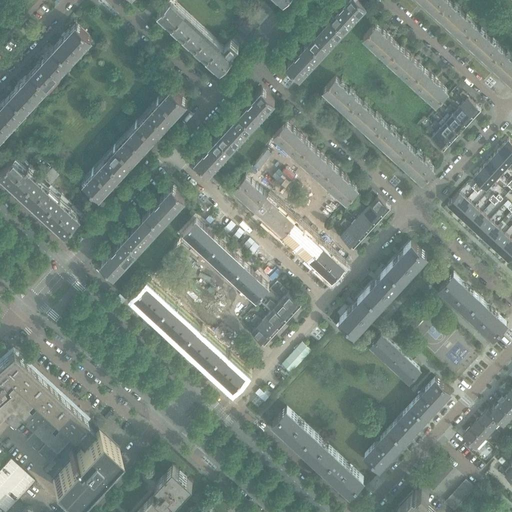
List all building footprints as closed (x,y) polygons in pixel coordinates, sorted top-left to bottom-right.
[(158,12),(166,3),(162,0),(160,0),(153,8),(158,12)] [(158,12),(157,12),(220,70),(233,56),(232,56),(229,54),(237,46),(238,46),(231,39),(223,48),(171,0),(168,0),(166,3),(158,12)] [(259,5),(268,13),(271,9),(272,9),(263,0),(259,5)] [(362,0),(344,0),(340,5),(330,15),(344,27),(366,3),(362,0)] [(422,0),(426,3),(438,14),(450,0),(449,0),(422,0)] [(438,14),(449,24),(463,37),(475,23),(450,0),(438,14)] [(254,9),(263,17),(268,13),(259,5),(254,9)] [(250,13),(259,22),(263,17),(254,9),(250,13)] [(246,18),(255,26),(259,22),(250,13),(246,18)] [(330,15),(318,28),(308,39),(322,51),(344,27),(330,15)] [(242,22),(251,31),(255,26),(246,18),(242,22)] [(53,47),(69,61),(91,36),(76,22),(53,47)] [(238,27),(240,29),(248,36),(248,35),(247,35),(251,31),(242,22),(238,27)] [(400,45),(386,32),(376,22),(364,36),(388,58),(400,45)] [(463,37),(479,52),(487,59),(500,46),(475,23),(463,37)] [(308,39),(296,52),(286,63),(300,75),(322,51),(308,39)] [(424,67),(410,54),(400,45),(388,58),(411,80),(424,67)] [(487,59),(502,73),(511,82),(511,57),(500,46),(487,59)] [(69,61),(53,47),(32,70),(47,84),(51,80),(69,61)] [(435,102),(448,89),(424,67),(411,80),(435,102)] [(10,94),(25,109),(47,84),(32,70),(10,94)] [(323,89),(333,98),(348,112),(360,98),(336,76),(323,89)] [(164,125),(177,111),(187,100),(171,86),(160,98),(148,111),(164,125)] [(239,111),(252,124),(274,100),(261,87),(252,98),(239,111)] [(461,104),(473,116),(481,107),(462,90),(460,93),(465,99),(461,104)] [(10,94),(0,104),(0,129),(3,133),(25,109),(10,94)] [(348,112),(359,122),(372,134),(385,121),(360,98),(348,112)] [(473,116),(461,104),(456,109),(450,104),(447,107),(466,124),(473,116)] [(466,124),(447,107),(445,109),(450,115),(446,120),(459,132),(466,124)] [(127,134),(142,149),(164,125),(148,111),(127,134)] [(252,124),(239,111),(217,135),(230,148),(252,124)] [(297,156),(310,142),(286,120),(274,133),(297,156)] [(459,132),(446,120),(442,125),(435,120),(433,122),(451,140),(459,132)] [(372,134),(389,149),(397,157),(410,144),(385,121),(372,134)] [(451,140),(433,122),(430,125),(436,131),(431,136),(444,148),(451,140)] [(127,134),(105,157),(121,172),(142,149),(127,134)] [(230,148),(217,135),(195,159),(209,171),(230,148)] [(511,141),(508,138),(501,145),(511,155),(511,141)] [(310,142),(297,156),(321,178),(334,164),(310,142)] [(18,153),(0,171),(0,173),(21,193),(39,173),(25,159),(34,150),(27,143),(18,153)] [(397,157),(411,170),(422,180),(434,167),(410,144),(397,157)] [(511,159),(511,155),(501,145),(494,153),(507,165),(511,159)] [(507,165),(494,153),(487,160),(500,173),(507,165)] [(121,172),(105,157),(84,180),(85,181),(100,195),(121,172)] [(500,173),(487,160),(480,168),(493,180),(500,173)] [(334,164),(321,178),(346,200),(358,186),(334,164)] [(50,183),(59,173),(52,167),(43,176),(39,173),(21,193),(43,213),(61,193),(50,183)] [(493,180),(480,168),(473,176),(486,188),(493,180)] [(257,208),(269,195),(252,180),(246,173),(233,186),(257,208)] [(172,184),(147,211),(160,223),(185,197),(172,184)] [(370,202),(383,214),(391,205),(372,188),(369,191),(375,197),(370,202)] [(455,211),(467,198),(460,190),(447,203),(455,211)] [(65,233),(82,213),(61,193),(43,213),(65,233)] [(283,232),(295,218),(269,195),(257,208),(283,232)] [(463,218),(475,205),(467,198),(455,211),(463,218)] [(357,204),(376,222),(383,214),(370,202),(366,207),(359,202),(357,204)] [(356,218),(368,230),(376,222),(357,204),(355,207),(360,213),(356,218)] [(470,225),(482,212),(475,205),(463,218),(470,225)] [(125,235),(138,247),(160,223),(147,211),(125,235)] [(478,231),(490,218),(482,212),(470,225),(478,231)] [(208,253),(220,239),(196,217),(184,231),(208,253)] [(309,256),(321,243),(295,218),(283,232),(309,256)] [(342,220),(361,238),(368,230),(356,218),(351,223),(345,218),(342,220)] [(485,238),(498,225),(490,218),(478,231),(485,238)] [(361,238),(342,220),(340,223),(345,229),(341,234),(353,246),(361,238)] [(493,245),(505,232),(498,225),(485,238),(493,245)] [(500,252),(511,239),(511,238),(505,232),(493,245),(500,252)] [(138,247),(125,235),(100,262),(114,274),(138,247)] [(220,239),(208,253),(232,275),(244,262),(220,239)] [(508,259),(511,255),(511,239),(500,252),(508,259)] [(387,267),(402,280),(426,253),(412,240),(387,267)] [(321,243),(309,256),(332,277),(345,264),(321,243)] [(244,262),(232,275),(256,297),(269,284),(244,262)] [(364,292),(379,305),(402,280),(387,267),(364,292)] [(466,311),(480,297),(453,272),(439,287),(466,311)] [(135,293),(145,303),(158,315),(170,302),(147,280),(135,293)] [(281,299),(294,311),(302,302),(283,285),(280,288),(286,294),(281,299)] [(379,305),(364,292),(339,318),(354,332),(379,305)] [(480,297),(466,311),(493,336),(506,321),(480,297)] [(294,311),(281,299),(277,304),(270,299),(268,301),(287,318),(294,311)] [(287,318),(268,301),(266,304),(271,310),(267,315),(279,326),(287,318)] [(184,339),(196,325),(170,302),(158,315),(184,339)] [(279,326),(267,315),(262,320),(256,315),(253,317),(272,334),(279,326)] [(272,334),(253,317),(251,320),(256,326),(252,331),(264,343),(272,334)] [(196,325),(184,339),(210,363),(223,350),(196,325)] [(390,362),(401,350),(382,333),(371,344),(390,362)] [(0,422),(2,420),(0,417),(0,403),(6,398),(3,393),(13,382),(17,385),(15,386),(9,394),(12,397),(0,407),(0,413),(4,419),(8,423),(14,429),(21,421),(30,413),(29,411),(35,405),(38,408),(23,423),(33,431),(26,439),(36,448),(60,424),(63,427),(61,429),(62,429),(55,436),(53,435),(45,443),(38,450),(49,461),(73,436),(85,422),(88,420),(12,350),(0,361),(0,422)] [(210,363),(220,372),(234,384),(246,371),(223,350),(210,363)] [(401,350),(390,362),(409,380),(420,368),(401,350)] [(411,402),(426,416),(450,390),(436,376),(411,402)] [(511,396),(507,393),(499,402),(511,413),(511,396)] [(389,427),(404,440),(426,416),(411,402),(389,427)] [(511,416),(511,413),(499,402),(491,410),(501,419),(505,424),(511,416)] [(299,445),(313,430),(286,406),(273,420),(299,445)] [(501,419),(491,410),(488,408),(479,417),(498,434),(500,432),(494,427),(501,419)] [(498,434),(479,417),(471,426),(484,438),(490,431),(496,436),(498,434)] [(94,430),(85,422),(73,436),(82,445),(75,452),(71,449),(68,452),(72,456),(52,478),(72,497),(119,446),(97,427),(94,430)] [(484,438),(471,426),(463,435),(468,439),(475,446),(482,452),(484,450),(478,444),(484,438)] [(404,440),(389,427),(365,453),(379,467),(404,440)] [(323,467),(337,452),(313,430),(299,445),(323,467)] [(475,446),(468,439),(464,444),(471,451),(475,446)] [(337,452),(323,467),(350,491),(363,477),(337,452)] [(0,511),(4,511),(35,480),(11,457),(0,469),(0,511)] [(454,468),(445,459),(440,463),(449,472),(454,468)] [(436,468),(445,476),(449,472),(440,463),(436,468)] [(159,488),(153,494),(142,507),(147,511),(166,511),(170,509),(165,505),(171,498),(176,502),(193,482),(173,464),(155,484),(159,488)] [(511,465),(507,471),(501,466),(499,468),(511,480),(511,465)] [(432,472),(441,481),(445,476),(436,468),(432,472)] [(428,476),(437,485),(441,481),(432,472),(428,476)] [(437,485),(428,476),(424,481),(433,489),(437,485)] [(462,484),(471,492),(475,487),(466,479),(462,484)] [(397,508),(401,511),(436,511),(422,498),(429,491),(422,484),(415,491),(413,490),(397,508)] [(458,488),(467,496),(471,492),(462,484),(458,488)] [(454,492),(463,500),(467,496),(458,488),(454,492)] [(450,497),(459,505),(463,500),(454,492),(450,497)] [(459,505),(450,497),(446,501),(455,509),(459,505)]
